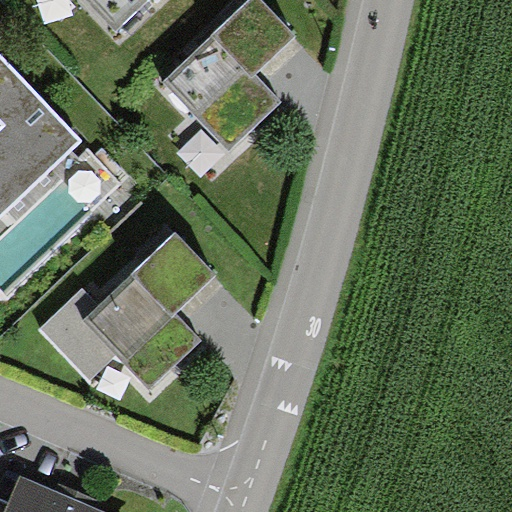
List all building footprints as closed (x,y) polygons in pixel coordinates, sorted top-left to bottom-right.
[(70,0),(111,48),(160,0),(70,0)] [(246,19),(159,101),(222,166),(271,120),(246,98),(290,56),(246,19)] [(0,84),(0,225),(72,161),(0,84)] [(209,302),(166,259),(84,336),(144,403),(200,355),(173,334),(209,302)] [(70,511),(0,490),(0,511),(70,511)]
